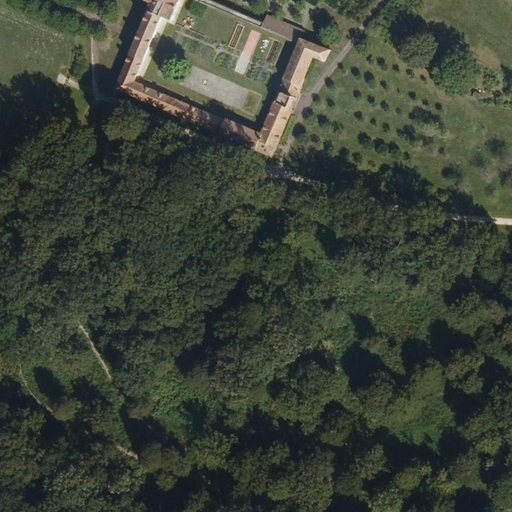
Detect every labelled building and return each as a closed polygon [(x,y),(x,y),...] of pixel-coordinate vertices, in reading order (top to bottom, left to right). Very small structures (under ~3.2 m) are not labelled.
[(147,5),(112,86),(273,155),(313,63),(323,67),(330,52),(300,40),(298,44),(296,43),(259,129),(135,76),(161,16),(170,21),(179,0),(142,0),(142,3),(147,5)] [(304,31),(270,16),(270,17),(303,32),(304,31)] [(303,32),(270,17),(264,30),(296,43),(298,44),(300,40),(303,32)] [(252,30),(250,37),(258,40),(260,33),(252,30)] [(240,61),(237,72),(244,74),(247,63),(240,61)] [(483,97),(476,93),(471,101),(479,105),(483,97)]
